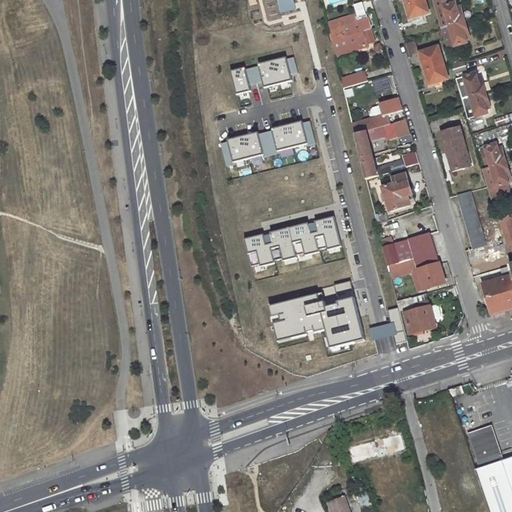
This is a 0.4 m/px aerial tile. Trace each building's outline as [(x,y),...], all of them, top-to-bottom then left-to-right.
[(424,0),(405,0),(407,7),(413,5),(416,18),(429,14),(424,0)] [(457,8),(455,3),(449,5),(444,6),(443,0),(432,0),(441,30),(464,23),(460,8),(457,8)] [(407,7),(411,19),(416,18),(413,5),(407,7)] [(366,15),(356,18),(355,18),(355,17),(328,25),(332,41),(371,30),(366,15)] [(464,23),(441,30),(447,50),(467,44),(466,39),(469,38),(464,23)] [(336,59),(362,51),(361,46),(375,42),(371,30),(332,41),(336,59)] [(412,42),(404,45),(409,55),(417,51),(412,42)] [(439,48),(421,53),(426,72),(432,71),(436,84),(449,80),(439,48)] [(288,50),(230,65),(237,93),(294,78),(288,50)] [(342,89),(367,82),(363,71),(339,78),(342,89)] [(426,72),(430,85),(436,84),(432,71),(426,72)] [(485,92),(480,78),(477,78),(476,73),(456,80),(462,100),(485,92)] [(370,81),(374,96),(391,91),(387,76),(370,81)] [(343,90),(344,98),(353,97),(351,89),(343,90)] [(462,100),(468,121),(488,114),(487,109),(489,108),(485,92),(462,100)] [(372,118),(353,124),(355,135),(366,132),(370,131),(391,124),(388,115),(404,110),(400,97),(380,103),(384,116),(373,119),(372,118)] [(229,173),(310,151),(302,115),(221,136),(229,173)] [(391,124),(370,131),(373,141),(409,130),(406,119),(391,124)] [(460,153),(466,151),(459,127),(441,133),(452,171),(465,167),(460,153)] [(355,135),(367,179),(377,176),(366,132),(355,135)] [(497,144),(481,149),(487,169),(506,163),(502,148),(498,149),(497,144)] [(460,153),(465,167),(470,166),(466,151),(460,153)] [(410,161),(408,156),(402,157),(404,161),(380,168),(382,175),(419,164),(418,159),(410,161)] [(511,183),(506,163),(487,169),(482,171),(493,206),(511,200),(508,188),(501,190),(501,187),(511,183)] [(394,179),(395,184),(383,188),(384,194),(380,195),(383,203),(387,202),(390,212),(410,206),(409,201),(414,199),(407,175),(394,179)] [(457,194),(472,248),(473,249),(487,245),(470,190),(457,194)] [(250,265),(342,240),(333,207),(243,229),(250,265)] [(379,215),(382,222),(388,220),(386,213),(379,215)] [(507,255),(511,253),(511,215),(497,220),(503,242),(507,254),(507,255)] [(382,222),(378,223),(380,230),(391,227),(389,220),(388,220),(382,222)] [(414,266),(418,265),(425,290),(446,283),(430,233),(409,239),(415,258),(399,263),(393,244),(384,247),(391,275),(415,267),(414,266)] [(486,247),(490,259),(507,254),(503,242),(486,247)] [(491,276),(486,260),(477,262),(482,279),(491,276)] [(511,275),(484,284),(492,313),(511,307),(511,275)] [(355,278),(268,299),(275,335),(325,322),(332,353),(370,343),(355,278)] [(401,314),(405,313),(411,335),(436,328),(431,306),(427,308),(425,302),(413,305),(411,298),(398,302),(401,314)] [(217,403),(232,400),(226,376),(201,381),(205,397),(215,395),(217,403)] [(447,390),(450,397),(463,393),(461,386),(447,390)] [(474,470),(488,511),(511,511),(511,457),(501,461),(489,427),(469,434),(481,468),(474,470)] [(349,445),(353,460),(401,448),(397,433),(349,445)] [(349,511),(343,495),(329,501),(332,511),(349,511)]
